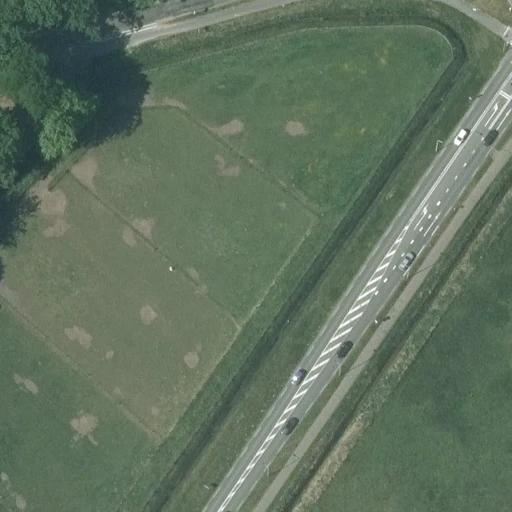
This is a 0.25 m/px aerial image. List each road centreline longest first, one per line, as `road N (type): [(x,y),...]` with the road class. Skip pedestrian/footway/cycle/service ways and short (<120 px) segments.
road 1 (primary): [(218,511),(511,86)]
road 2 (tertiary): [(200,0),(0,55)]
